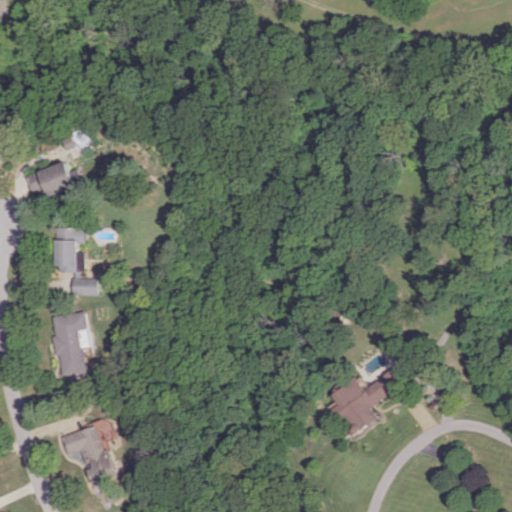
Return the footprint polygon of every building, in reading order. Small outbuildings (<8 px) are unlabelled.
[(30,192),(39,189),(41,197),(75,188),(68,162),(25,174),(30,192)] [(84,252),(77,251),(77,242),(84,242),(85,227),(55,227),(54,272),(83,272),(84,252)] [(97,278),(71,277),(71,294),(97,295),(97,278)] [(51,316),(58,374),(84,371),(81,347),(89,346),(84,312),(51,316)] [(407,384),(397,368),(365,387),(359,377),(332,393),(341,407),(338,409),(351,433),(379,416),(372,405),(407,384)] [(63,435),(68,454),(81,450),(86,466),(89,465),(94,484),(115,478),(100,425),(63,435)]
